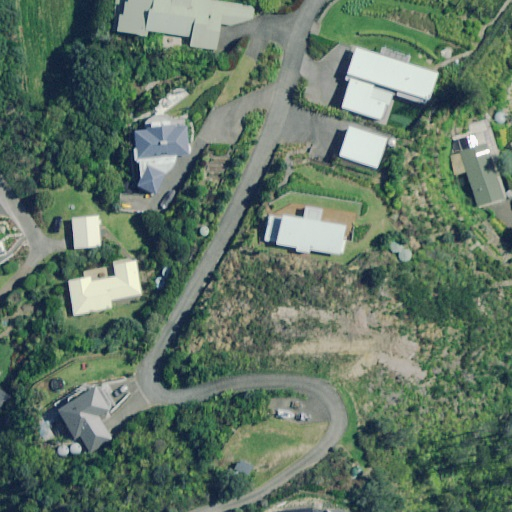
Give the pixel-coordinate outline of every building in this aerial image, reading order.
[(115,0),(112,32),(145,36),(146,32),(167,35),(166,49),(215,55),(219,24),(230,26),(252,20),(254,6),(208,1),(208,0),(115,0)] [(382,50),(379,57),(354,49),(345,80),(349,81),(340,109),(379,121),(384,106),(388,107),(391,95),(426,106),(435,74),(405,65),(407,57),(382,50)] [(186,132),(184,121),(169,123),(169,119),(144,123),(146,131),(132,133),(139,178),(135,187),(155,195),(164,177),(172,168),(177,157),(190,155),(186,132)] [(502,200),(490,161),(501,158),(489,121),(471,127),(474,136),(456,141),(461,155),(452,158),(457,175),(466,173),(477,208),(502,200)] [(386,140),(347,128),(338,157),(376,169),(386,140)] [(321,210),(304,208),(303,220),(268,215),(264,244),(296,249),(296,252),(308,254),(309,251),(339,256),(343,227),(320,223),(321,210)] [(101,247),(98,217),(71,220),(74,250),(101,247)] [(141,296),(134,262),(112,266),(114,278),(90,283),(89,278),(67,282),(73,317),(111,309),(110,302),(141,296)] [(114,408),(99,385),(55,413),(72,440),(79,436),(90,454),(112,440),(98,418),(114,408)] [(0,403),(8,400),(0,391),(0,403)]
